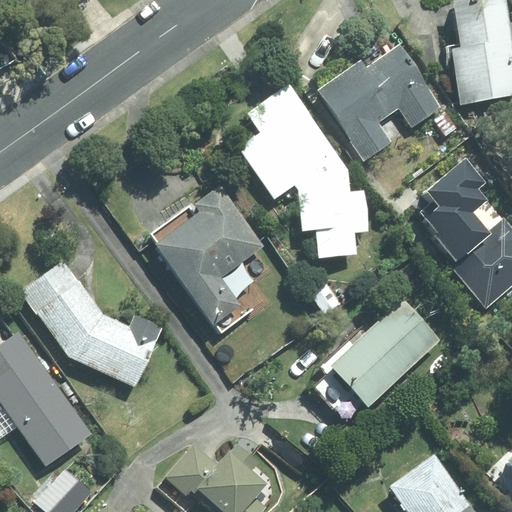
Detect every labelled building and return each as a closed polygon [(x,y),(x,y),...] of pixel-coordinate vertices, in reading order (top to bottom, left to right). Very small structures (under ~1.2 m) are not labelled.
[(511,98),(491,0),(476,0),(440,7),(450,54),(440,57),(451,112),(511,99),(511,98)] [(351,65),(308,97),(358,166),(386,146),(372,127),(391,113),(405,132),(435,110),(389,47),(355,71),(351,65)] [(344,195),(342,164),(327,155),(298,119),(303,115),(280,86),(239,119),(251,134),(230,151),(270,201),(289,185),(293,237),(307,236),(309,262),(349,259),(348,234),(359,233),(356,194),(344,195)] [(424,213),(411,224),(425,240),(422,243),(480,312),(511,285),(511,234),(453,164),(412,198),(424,213)] [(215,336),(266,299),(252,280),(268,269),(215,196),(145,246),(205,330),(209,327),(215,336)] [(129,393),(156,332),(127,319),(122,330),(91,316),(59,265),(15,292),(58,360),(129,393)] [(322,277),(301,294),(320,317),(340,301),(322,277)] [(435,344),(396,299),(316,369),(354,414),(435,344)] [(12,334),(0,342),(0,436),(8,431),(36,471),(85,437),(12,334)] [(259,511),(246,500),(255,491),(242,479),(253,467),(231,446),(212,467),(191,448),(160,482),(179,499),(183,495),(201,511),(259,511)] [(511,446),(493,465),(511,484),(511,446)] [(471,511),(433,455),(383,489),(398,511),(471,511)] [(67,511),(85,494),(66,476),(35,508),(38,511),(67,511)]
